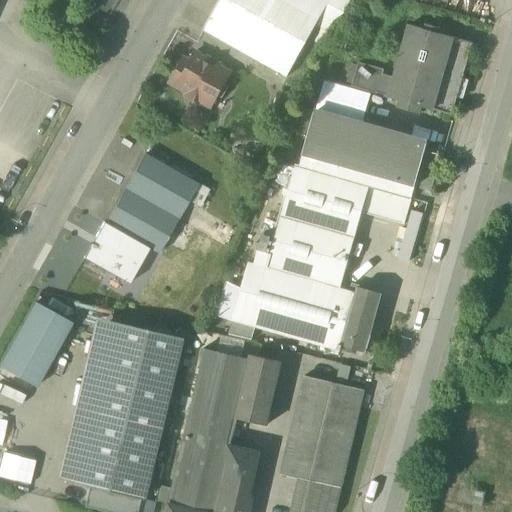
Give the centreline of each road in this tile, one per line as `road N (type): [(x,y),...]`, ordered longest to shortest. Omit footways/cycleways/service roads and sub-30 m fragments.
road 1 (residential): [(386,511),(511,69)]
road 2 (residential): [(169,0),(0,306)]
